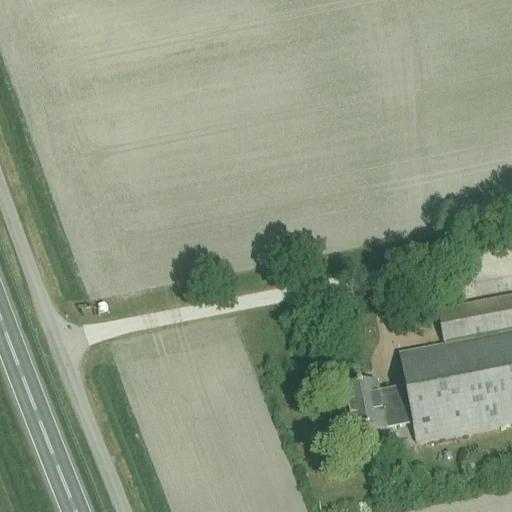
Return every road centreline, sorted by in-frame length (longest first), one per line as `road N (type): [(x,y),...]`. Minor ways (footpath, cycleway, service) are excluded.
road 1 (unclassified): [(124,511),(0,188)]
road 2 (trunk): [(74,511),(0,321)]
